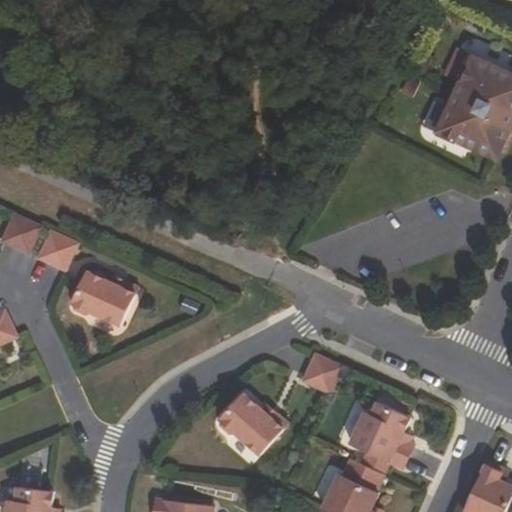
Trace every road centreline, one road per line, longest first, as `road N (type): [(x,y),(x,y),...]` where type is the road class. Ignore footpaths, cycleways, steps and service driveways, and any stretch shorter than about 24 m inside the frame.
road 1 (residential): [(0,150),(337,305)]
road 2 (residential): [(123,457),(172,396),(337,305)]
road 3 (residential): [(18,281),(86,436),(123,457)]
road 4 (residential): [(337,305),(468,378)]
road 5 (residential): [(496,391),(440,511)]
